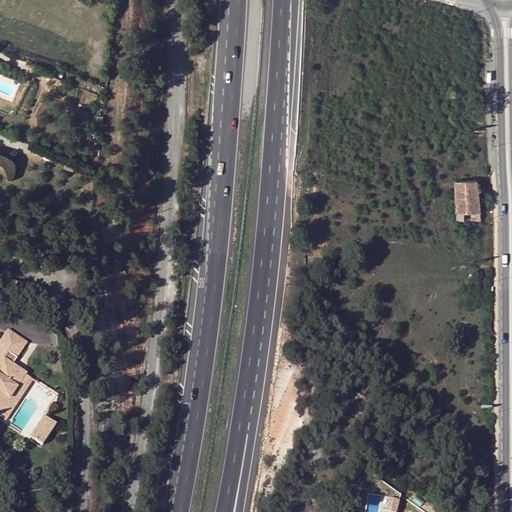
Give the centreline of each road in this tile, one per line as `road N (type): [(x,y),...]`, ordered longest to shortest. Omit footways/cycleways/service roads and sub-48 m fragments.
road 1 (residential): [(179,0),(169,230),(125,511)]
road 2 (secondary): [(511,511),(508,164)]
road 3 (motorway): [(219,200),(174,511)]
road 4 (motorway): [(223,511),(268,213)]
road 5 (motorway): [(238,511),(259,370),(268,213)]
road 6 (residential): [(83,511),(83,371),(67,300),(43,273),(0,253)]
road 7 (motorway): [(268,213),(286,0)]
road 8 (motorway): [(236,0),(219,200)]
road 9 (motorway): [(226,0),(219,200)]
road 10 (secondary): [(496,9),(508,164)]
